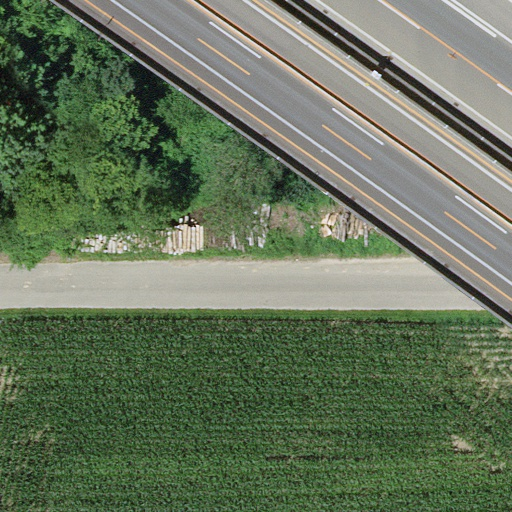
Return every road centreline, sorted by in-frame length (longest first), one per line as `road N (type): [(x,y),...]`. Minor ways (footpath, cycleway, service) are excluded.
road 1 (track): [(511,285),(0,290)]
road 2 (motorway): [(183,0),(511,234)]
road 3 (motorway): [(511,82),(390,0)]
